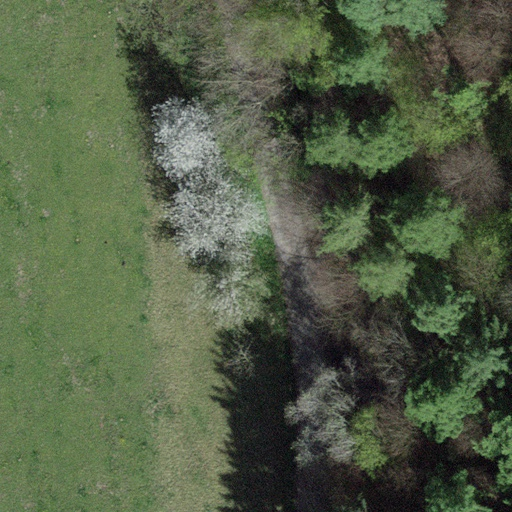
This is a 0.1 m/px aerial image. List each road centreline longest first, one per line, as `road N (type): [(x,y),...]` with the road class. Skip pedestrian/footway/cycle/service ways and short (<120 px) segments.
road 1 (track): [(231,0),(255,158),(328,397)]
road 2 (track): [(334,0),(328,397)]
